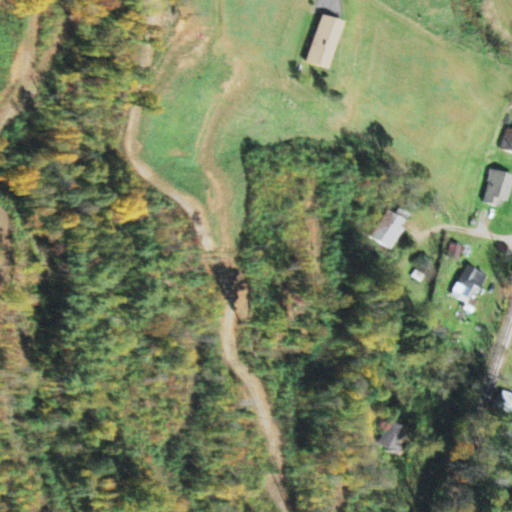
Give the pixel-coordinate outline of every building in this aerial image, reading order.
[(305,65),(326,72),(341,23),(321,17),(305,65)] [(500,151),(511,155),(511,131),(508,130),(500,151)] [(502,211),(511,180),(511,177),(493,171),(482,204),(502,211)] [(373,239),(392,251),(409,223),(390,212),(373,239)] [(487,277),(465,267),(451,299),(463,305),(457,318),(466,322),(487,277)] [(511,408),(511,395),(501,394),(499,407),(511,408)]
